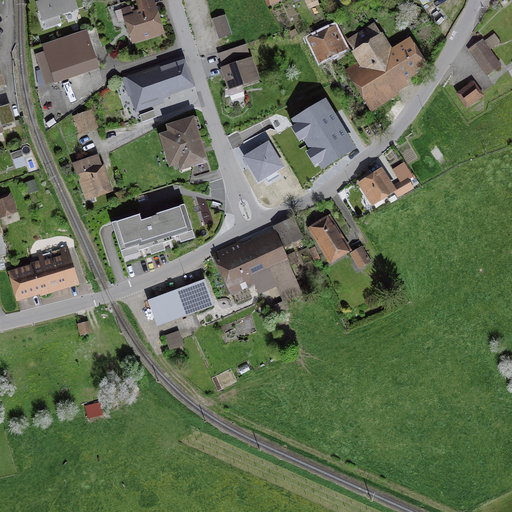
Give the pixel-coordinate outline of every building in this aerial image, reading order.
[(73,0),(47,0),(38,3),(43,20),(76,9),(73,0)] [(136,16),(126,19),(133,41),(162,32),(157,17),(158,16),(156,11),(155,6),(154,7),(151,0),(136,0),(140,11),(135,13),(136,16)] [(223,16),(214,18),(219,36),(229,34),(223,16)] [(345,49),(334,27),(309,39),(319,61),(345,49)] [(366,102),(425,64),(409,38),(401,43),(400,42),(390,49),(393,54),(390,56),(372,27),(351,41),(362,60),(346,70),(366,102)] [(84,32),(46,45),(55,73),(93,60),(84,32)] [(469,50),(487,75),(500,66),(482,41),(469,50)] [(243,45),(220,53),(223,63),(246,55),(243,45)] [(224,69),(230,87),(256,79),(250,60),(224,69)] [(161,70),(169,93),(194,85),(185,61),(161,69),(161,70)] [(127,81),(136,105),(169,93),(161,70),(127,81)] [(462,94),(468,103),(479,95),(472,86),(462,94)] [(324,103),(295,120),(323,166),(352,148),(324,103)] [(0,131),(2,131),(0,126),(15,122),(9,105),(0,107),(0,131)] [(142,122),(156,117),(154,110),(140,115),(142,122)] [(86,125),(88,129),(96,126),(90,111),(75,116),(79,128),(86,125)] [(191,167),(207,162),(194,117),(178,122),(178,124),(167,127),(169,132),(160,135),(168,163),(177,161),(179,166),(190,162),(191,167)] [(268,145),(246,158),(259,179),(281,166),(268,145)] [(74,165),(86,199),(113,190),(105,165),(101,166),(98,156),(74,165)] [(392,189),(391,187),(382,173),(362,184),(375,204),(394,192),(392,189)] [(399,196),(404,193),(404,192),(412,186),(408,179),(399,184),(398,183),(391,187),(392,189),(393,188),(399,196)] [(0,197),(0,215),(25,207),(19,191),(0,197)] [(139,214),(112,223),(121,251),(138,246),(139,251),(173,240),(172,237),(193,231),(184,204),(155,214),(156,216),(142,220),(139,214)] [(344,251),(348,249),(329,217),(310,228),(323,249),(322,250),(324,252),(325,252),(330,260),(339,255),(340,257),(341,256),(345,253),(344,251)] [(276,231),(284,247),(291,243),(295,252),(307,247),(293,218),(283,223),(285,227),(276,231)] [(265,268),(269,276),(272,274),(281,293),(298,285),(275,236),(241,251),(237,243),(224,249),(214,256),(231,294),(256,283),(252,273),(265,268)] [(314,247),(309,250),(315,261),(319,258),(314,247)] [(361,247),(351,255),(359,268),(370,261),(370,262),(361,247)] [(11,271),(9,272),(17,300),(19,300),(18,297),(75,280),(77,286),(79,285),(67,248),(39,256),(42,265),(12,274),(11,271)] [(156,317),(196,302),(190,286),(150,301),(156,317)] [(86,322),(77,325),(81,335),(89,332),(86,322)]
